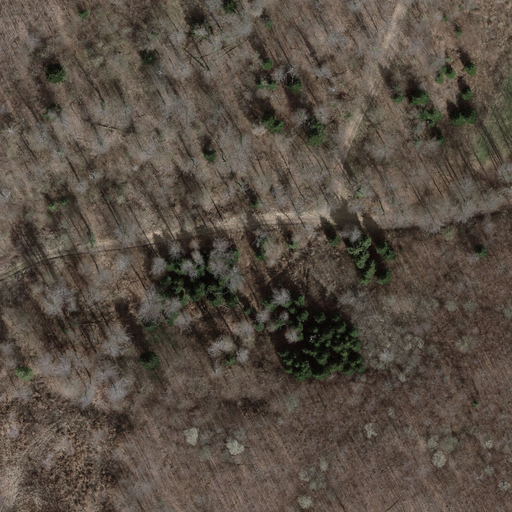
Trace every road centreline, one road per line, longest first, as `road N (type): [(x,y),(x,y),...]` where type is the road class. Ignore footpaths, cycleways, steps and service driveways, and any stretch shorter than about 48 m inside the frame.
road 1 (track): [(410,0),(340,155),(337,209),(348,220),(387,229),(511,209)]
road 2 (track): [(0,277),(54,254),(337,209)]
